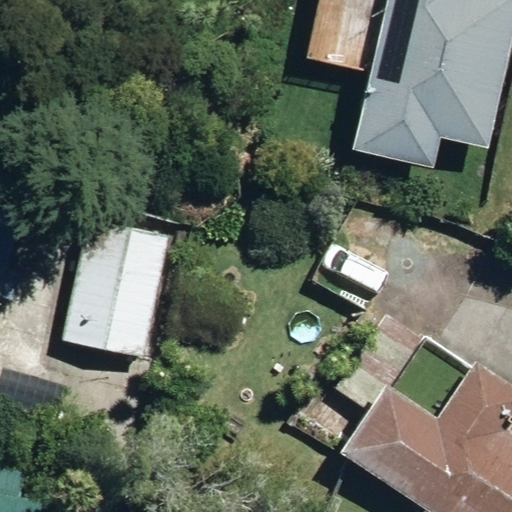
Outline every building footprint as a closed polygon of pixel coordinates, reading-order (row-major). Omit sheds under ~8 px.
[(511,0),(365,0),(326,145),(434,174),(445,129),(480,139),(511,18),(511,0)] [(0,255),(9,218),(0,215),(0,255)] [(52,339),(135,356),(161,237),(78,219),(52,339)] [(182,338),(224,346),(232,303),(190,295),(182,338)] [(511,511),(511,440),(495,429),(511,402),(511,394),(456,357),(418,416),(367,383),(323,453),(414,511),(511,511)] [(63,392),(11,378),(2,412),(54,426),(63,392)] [(0,511),(26,511),(28,505),(9,501),(15,477),(0,473),(0,511)]
